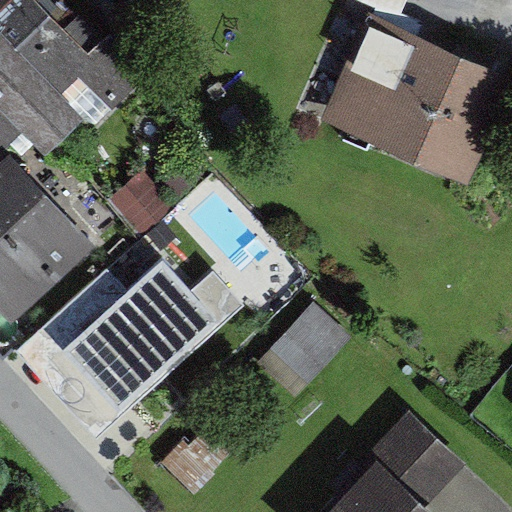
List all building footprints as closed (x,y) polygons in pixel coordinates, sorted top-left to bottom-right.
[(0,0),(0,290),(28,322),(117,243),(29,144),(43,132),(57,147),(97,112),(106,122),(170,66),(129,20),(115,33),(85,0),(70,0),(60,10),(51,0),(0,0)] [(511,105),(511,65),(384,8),(338,112),(481,175),(511,105)] [(189,209),(156,168),(125,192),(158,234),(189,209)] [(236,316),(180,256),(81,346),(136,407),(236,316)] [(370,330),(330,295),(275,358),(315,393),(370,330)] [(479,457),(426,404),(388,442),(396,450),(333,511),(463,511),(444,492),(461,475),(479,457)] [(253,446),(228,422),(206,446),(197,437),(175,459),(210,491),(253,446)] [(0,511),(20,511),(0,494),(0,511)]
